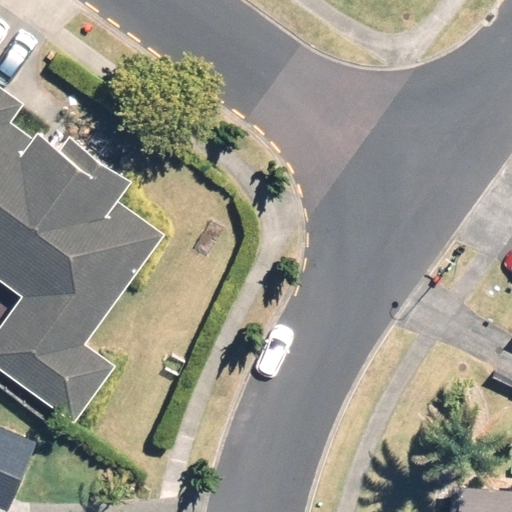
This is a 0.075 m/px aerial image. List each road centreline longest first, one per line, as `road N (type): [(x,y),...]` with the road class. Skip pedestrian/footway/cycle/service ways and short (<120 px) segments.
road 1 (residential): [(268,511),(299,398),(419,185)]
road 2 (residential): [(164,0),(419,185)]
road 3 (residential): [(419,185),(511,57)]
